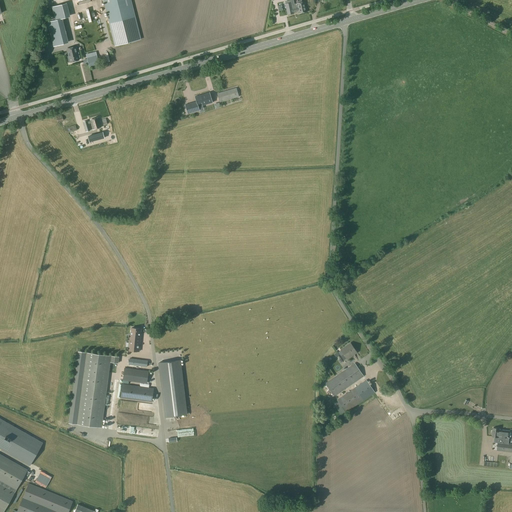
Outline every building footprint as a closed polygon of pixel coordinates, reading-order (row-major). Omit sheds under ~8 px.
[(103,0),(115,46),(141,39),(130,0),(103,0)] [(287,13),(288,14),(293,13),(293,12),(298,11),(298,13),(307,11),(305,1),(301,2),(301,0),(297,1),(297,3),(296,3),(296,4),(293,4),(291,0),(286,1),(286,4),(285,4),(287,10),(286,10),(286,13),(287,13)] [(278,13),(275,14),(276,20),(280,20),(279,15),(283,15),(283,10),(277,11),(278,13)] [(65,43),(62,32),(51,35),(54,46),(65,43)] [(75,47),(67,49),(69,57),(68,57),(69,62),(70,62),(70,63),(79,60),(79,58),(80,57),(79,52),(77,53),(75,47)] [(52,52),(56,68),(64,66),(61,50),(52,52)] [(39,56),(41,62),(49,59),(48,53),(39,56)] [(87,58),(89,68),(99,66),(97,55),(87,58)] [(217,93),(220,102),(239,97),(236,88),(217,93)] [(188,113),(199,110),(198,106),(212,102),(210,93),(195,97),(196,102),(185,105),(188,113)] [(90,120),(93,129),(101,127),(98,117),(90,120)] [(66,128),(68,133),(77,130),(75,125),(66,128)] [(88,136),(89,142),(104,138),(103,132),(88,136)] [(133,340),(140,341),(141,329),(131,328),(131,334),(130,334),(129,339),(133,340)] [(139,351),(140,341),(133,340),(129,339),(128,350),(139,351)] [(344,354),(341,356),(343,359),(346,357),(347,359),(357,352),(351,345),(349,346),(348,345),(344,347),(341,350),(344,354)] [(68,423),(77,424),(101,427),(110,362),(118,363),(119,357),(86,352),(78,351),(76,365),(68,423)] [(129,364),(147,367),(148,361),(129,358),(129,364)] [(166,417),(186,415),(179,360),(159,362),(166,417)] [(334,396),(364,376),(355,363),(325,383),(334,396)] [(123,380),(147,383),(148,371),(124,368),(123,380)] [(337,400),(346,413),(375,392),(366,380),(337,400)] [(152,402),(153,388),(122,384),(120,397),(152,402)] [(42,442),(0,418),(0,448),(30,465),(43,443),(42,442)] [(492,431),(491,434),(492,434),(492,437),(496,437),(495,439),(495,442),(498,442),(501,443),(509,443),(509,440),(510,431),(500,430),(500,429),(493,428),(493,431),(492,431)] [(498,442),(497,451),(511,452),(511,443),(509,443),(501,443),(498,442)] [(3,511),(28,470),(0,454),(0,511),(1,511),(3,511)] [(495,466),(506,466),(506,455),(495,455),(495,466)] [(36,480),(47,486),(50,479),(40,473),(36,480)] [(29,483),(17,511),(13,510),(12,511),(67,511),(73,501),(29,483)]
